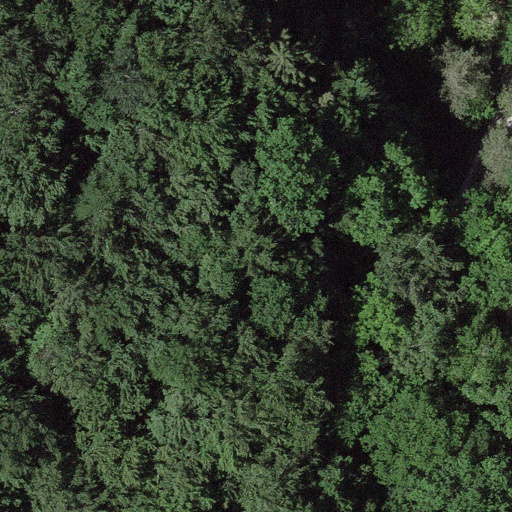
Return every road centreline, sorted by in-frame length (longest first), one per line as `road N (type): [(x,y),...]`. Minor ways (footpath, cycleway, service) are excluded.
road 1 (track): [(419,309),(511,101)]
road 2 (track): [(419,309),(329,511)]
